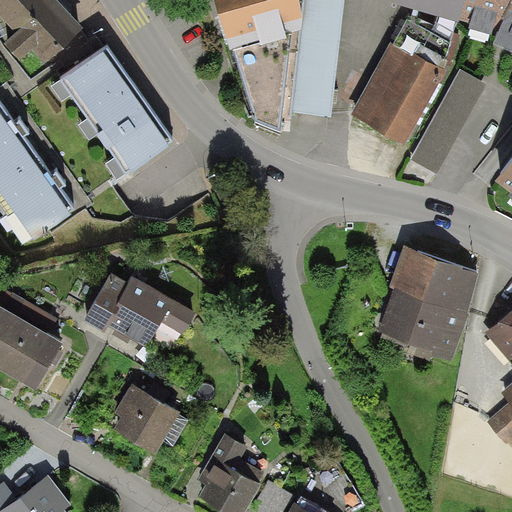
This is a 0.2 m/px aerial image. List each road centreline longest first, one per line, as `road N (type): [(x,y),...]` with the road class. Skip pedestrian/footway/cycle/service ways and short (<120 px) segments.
road 1 (residential): [(285,174),(280,270),(293,315),(394,511)]
road 2 (tertiary): [(285,174),(237,148),(190,107),(118,0)]
road 3 (tertiary): [(511,243),(381,195),(285,174)]
road 4 (residential): [(157,496),(0,405)]
road 5 (unknown): [(511,115),(476,164),(451,220)]
